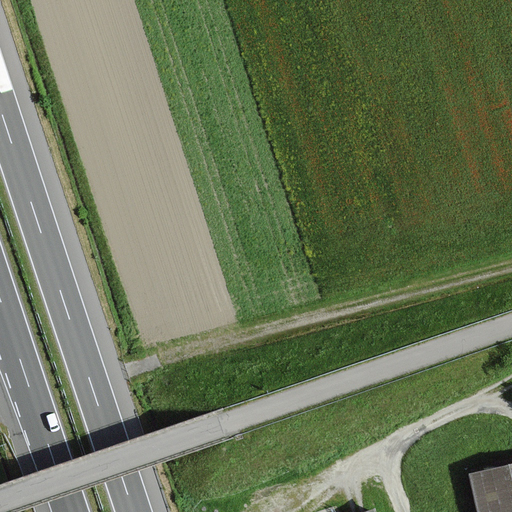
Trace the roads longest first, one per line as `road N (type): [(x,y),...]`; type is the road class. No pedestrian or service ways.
road 1 (motorway): [(133,511),(0,104)]
road 2 (track): [(156,362),(511,270)]
road 3 (unclassified): [(511,328),(220,426)]
road 4 (unclassified): [(0,501),(220,426)]
road 5 (motorway): [(0,301),(70,511)]
